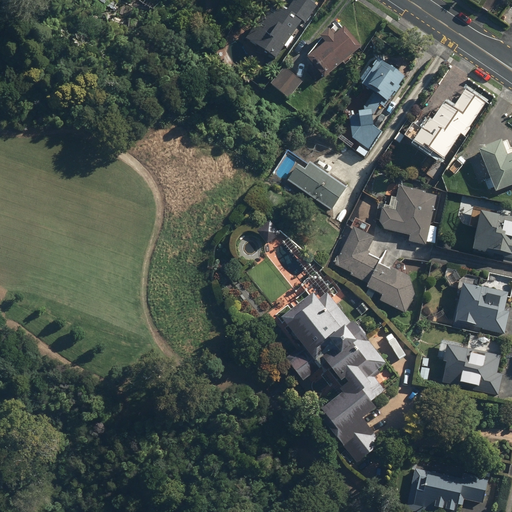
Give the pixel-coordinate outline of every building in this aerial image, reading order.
[(272,3),(245,41),(274,62),(301,24),(304,26),(316,8),(305,0),(294,0),(285,13),(272,3)] [(322,44),(303,60),(320,80),(359,48),(342,28),(332,36),(326,30),(317,38),(322,44)] [(362,108),(368,111),(357,113),(358,127),(350,140),(369,151),(380,133),(371,127),(369,113),(372,115),(382,101),(385,103),(404,76),(378,58),(359,85),(371,94),(362,108)] [(302,83),(286,71),(271,89),(287,102),(302,83)] [(485,104),(464,90),(451,109),(443,104),(430,122),(426,119),(410,144),(419,150),(421,147),(441,161),(459,135),(462,137),(485,104)] [(397,131),(391,140),(399,146),(406,137),(397,131)] [(498,142),(475,152),(483,171),(484,171),(493,194),(511,186),(511,153),(504,157),(498,142)] [(295,167),(285,181),(330,212),(345,190),(308,164),(302,172),(295,167)] [(425,246),(436,197),(396,187),(393,202),(397,203),(395,213),(381,209),(376,230),(408,237),(407,242),(425,246)] [(478,212),(469,251),(501,258),(501,259),(511,261),(511,217),(497,214),(497,216),(478,212)] [(279,236),(267,222),(255,232),(266,246),(279,236)] [(404,316),(413,297),(408,279),(377,264),(378,261),(364,254),(371,240),(351,229),(342,246),(332,267),(349,275),(348,276),(365,285),(363,289),(380,297),(377,303),(404,316)] [(511,279),(488,274),(486,281),(464,276),(457,282),(453,300),(456,300),(451,321),(474,327),(474,329),(503,336),(509,313),(503,312),(506,298),(510,299),(511,289),(511,279)] [(316,416),(355,465),(381,444),(361,420),(374,410),(369,404),(384,392),(374,379),(380,374),(378,371),(383,367),(364,342),(366,340),(351,322),(349,324),(325,294),(313,303),(308,296),(278,320),(300,348),(284,360),(287,363),(285,365),(300,384),(321,368),(343,394),(316,416)] [(369,310),(362,302),(353,310),(360,318),(369,310)] [(465,352),(443,347),(439,365),(442,365),(438,384),(497,397),(502,375),(495,374),(499,357),(466,350),(465,352)] [(429,370),(420,368),(418,381),(428,383),(429,370)] [(455,511),(462,478),(413,468),(405,510),(416,511),(455,511)]
